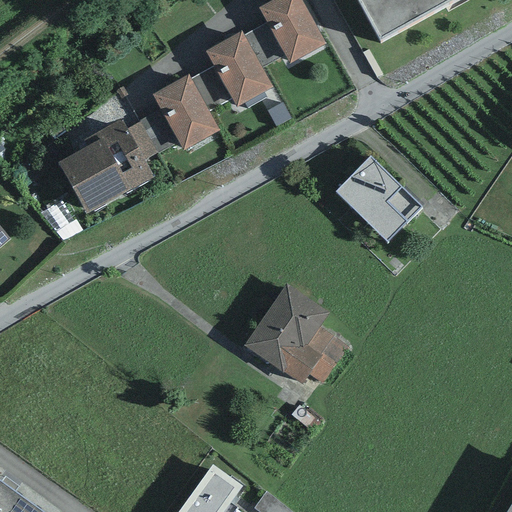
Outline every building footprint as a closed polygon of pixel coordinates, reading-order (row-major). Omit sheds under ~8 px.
[(289,67),(326,46),(299,0),(281,0),(258,14),(265,26),(283,57),(289,67)] [(354,0),(380,48),(468,0),(354,0)] [(261,70),(283,57),(265,26),(243,38),(261,70)] [(243,38),(241,35),(204,56),(212,69),(230,102),(236,112),(273,91),(261,70),(243,38)] [(208,114),(230,102),(212,69),(189,81),(208,114)] [(189,81),(188,79),(152,99),(158,112),(176,142),(183,155),(219,135),(208,114),(189,81)] [(158,112),(139,123),(157,154),(176,142),(158,112)] [(141,163),(157,154),(139,123),(124,132),(141,163)] [(58,167),(86,218),(152,183),(141,163),(124,132),(58,167)] [(335,197),(386,248),(422,212),(371,161),(335,197)] [(0,249),(8,242),(0,232),(0,249)] [(423,292),(430,282),(392,256),(354,312),(409,349),(424,326),(442,338),(458,315),(423,292)] [(246,348),(322,395),(351,350),(319,330),(331,311),(287,284),(246,348)] [(225,511),(241,490),(212,469),(181,511),(225,511)] [(0,511),(37,511),(0,485),(0,511)] [(290,511),(266,494),(254,510),(257,511),(290,511)]
